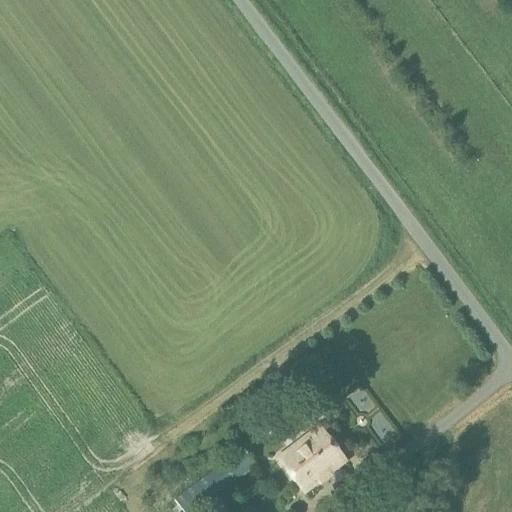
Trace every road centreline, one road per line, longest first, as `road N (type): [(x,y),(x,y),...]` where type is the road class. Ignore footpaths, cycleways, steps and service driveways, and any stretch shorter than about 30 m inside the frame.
road 1 (unclassified): [(511,361),(237,0)]
road 2 (unknown): [(507,355),(324,511)]
